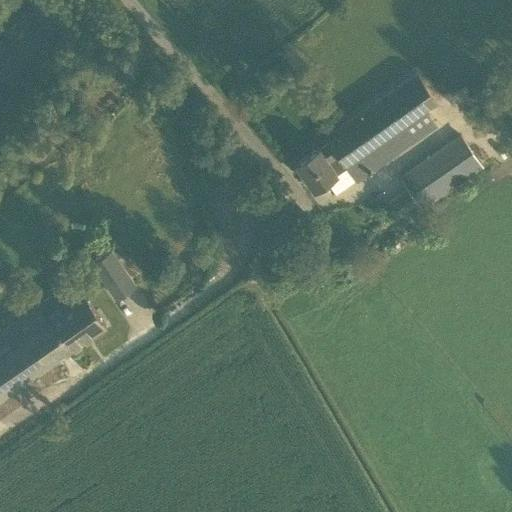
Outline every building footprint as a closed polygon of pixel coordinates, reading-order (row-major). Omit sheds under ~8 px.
[(416,72),(332,131),(335,136),(319,147),(318,146),(295,162),(314,188),(327,179),(336,192),(355,179),(356,180),(415,139),(404,123),(436,100),(416,72)] [(401,176),(422,206),(481,165),(460,135),(401,176)] [(91,261),(104,281),(116,297),(135,283),(102,236),(86,247),(94,259),(91,261)] [(47,317),(70,349),(85,339),(83,337),(88,334),(89,336),(105,324),(84,293),(80,296),(71,284),(45,302),(44,300),(27,311),(36,325),(47,317)] [(0,397),(70,349),(47,317),(36,325),(27,311),(17,318),(27,332),(10,344),(0,330),(0,397)]
